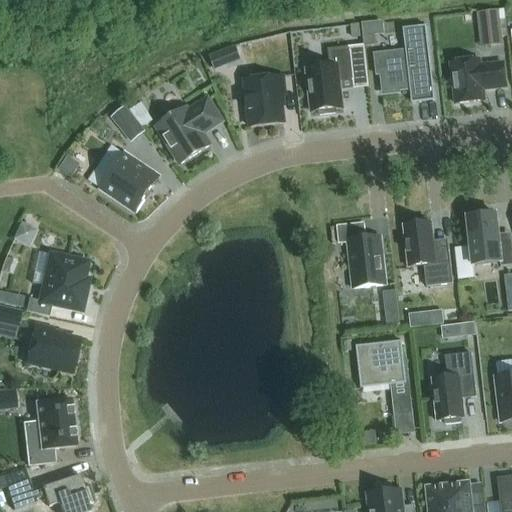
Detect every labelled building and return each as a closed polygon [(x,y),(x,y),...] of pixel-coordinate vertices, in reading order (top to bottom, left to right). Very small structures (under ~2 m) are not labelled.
[(506,12),(477,15),(481,49),(504,47),(503,39),(508,38),(506,12)] [(365,47),(365,49),(376,48),(374,25),(362,26),(365,47)] [(359,27),(352,27),(353,40),(360,39),(359,27)] [(407,55),(377,58),(379,76),(382,75),(385,96),(399,94),(399,92),(418,90),(420,105),(436,103),(427,28),(404,31),(407,55)] [(344,111),(341,92),(340,84),(354,82),(353,73),(367,71),(365,47),(350,49),(351,53),(335,55),(337,69),(307,72),(312,114),(319,114),(320,117),(337,115),(336,112),(344,111)] [(222,52),(209,58),(216,73),(229,68),(222,52)] [(481,63),(451,66),(456,106),(485,103),(484,90),(491,89),(492,91),(506,90),(504,65),(481,68),(481,63)] [(245,83),(251,130),(285,126),(281,98),(286,97),(283,78),(245,83)] [(186,111),(158,129),(182,166),(210,148),(202,136),(223,123),(209,102),(189,114),(186,111)] [(143,129),(152,123),(142,106),(131,113),(143,129)] [(112,120),(121,131),(132,121),(123,111),(112,120)] [(160,180),(124,156),(100,191),(136,215),(160,180)] [(69,159),(60,172),(72,179),(80,167),(69,159)] [(501,265),(502,269),(511,267),(511,242),(500,244),(499,237),(497,217),(468,220),(474,268),(501,265)] [(412,227),(404,228),(409,270),(425,268),(427,289),(453,286),(449,252),(435,253),(432,224),(428,225),(428,221),(411,223),(412,227)] [(18,238),(34,245),(40,229),(24,223),(18,238)] [(354,291),(366,290),(386,288),(381,239),(366,241),(365,226),(338,229),(340,246),(349,245),(354,291)] [(26,314),(49,319),(52,307),(82,314),(88,283),(84,282),(88,265),(51,257),(40,303),(29,301),(26,314)] [(21,314),(0,309),(0,325),(18,329),(21,314)] [(443,313),(430,314),(431,328),(444,327),(443,313)] [(476,337),(475,325),(463,327),(464,339),(476,337)] [(34,333),(27,366),(73,376),(80,343),(34,333)] [(402,344),(357,349),(362,391),(407,385),(402,344)] [(462,392),(476,390),(472,356),(446,359),(449,380),(433,382),(438,424),(445,423),(446,427),(462,425),(462,421),(466,421),(462,392)] [(511,378),(497,380),(502,425),(511,423),(511,378)] [(7,413),(18,412),(16,392),(4,394),(7,413)] [(411,400),(394,402),(395,418),(413,416),(411,400)] [(77,450),(72,402),(36,406),(40,443),(26,445),(29,469),(55,466),(53,452),(77,450)] [(362,436),(352,437),(353,448),(363,447),(362,436)] [(29,482),(6,490),(13,511),(14,511),(37,505),(35,501),(45,498),(48,509),(59,506),(61,511),(89,511),(88,507),(94,505),(94,506),(96,505),(90,488),(88,488),(88,489),(84,490),(80,478),(42,490),(43,491),(33,494),(29,482)] [(511,511),(511,479),(499,481),(502,504),(502,511),(511,511)] [(427,489),(429,511),(473,511),(470,485),(427,489)] [(403,511),(401,492),(369,496),(370,511),(403,511)]
